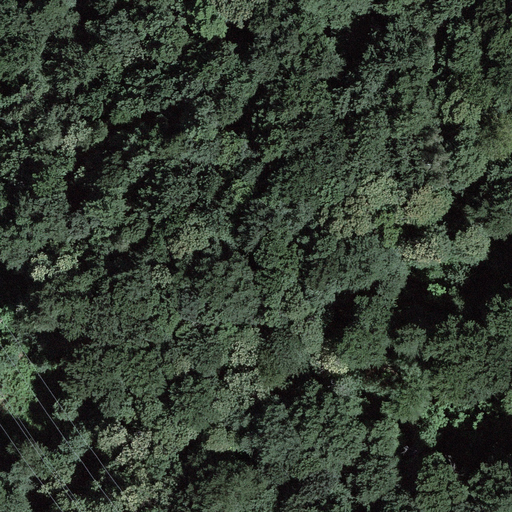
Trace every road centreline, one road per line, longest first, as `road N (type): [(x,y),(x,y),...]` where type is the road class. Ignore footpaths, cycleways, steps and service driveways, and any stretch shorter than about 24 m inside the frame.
road 1 (track): [(0,511),(211,409),(286,360),(425,210),(511,136)]
road 2 (track): [(0,89),(80,22),(87,0)]
